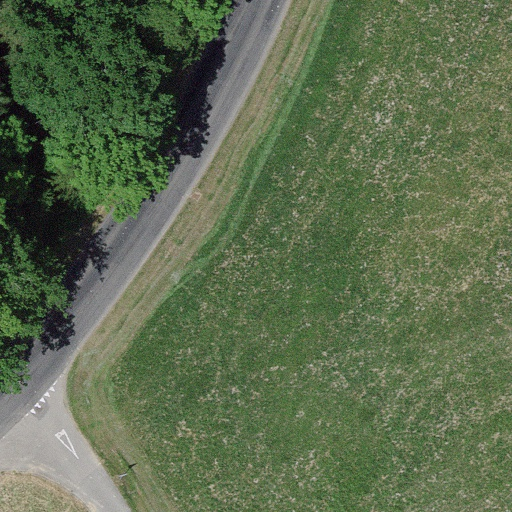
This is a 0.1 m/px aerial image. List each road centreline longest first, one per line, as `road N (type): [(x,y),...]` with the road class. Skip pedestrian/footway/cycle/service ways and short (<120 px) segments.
road 1 (tertiary): [(263,0),(242,54),(110,277),(0,416)]
road 2 (track): [(104,511),(17,400)]
